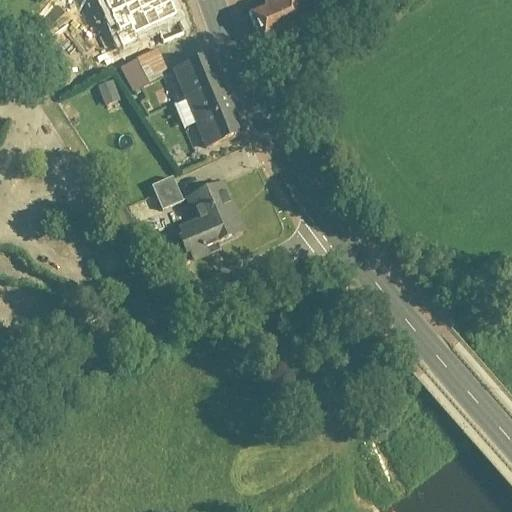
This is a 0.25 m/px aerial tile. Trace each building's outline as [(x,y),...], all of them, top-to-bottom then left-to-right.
[(99,0),(123,48),(176,22),(164,0),(99,0)] [(247,17),(260,52),(305,35),(292,0),(247,17)] [(156,51),(118,71),(130,94),(168,74),(156,51)] [(207,62),(172,77),(203,154),(239,140),(207,62)] [(172,183),(151,191),(161,214),(181,206),(172,183)] [(174,234),(187,265),(244,242),(221,186),(184,201),(195,226),(174,234)]
